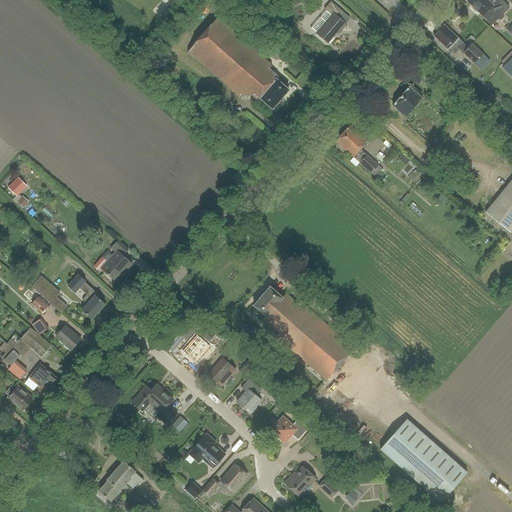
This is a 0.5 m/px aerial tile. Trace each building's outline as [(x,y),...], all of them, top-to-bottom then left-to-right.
[(490,26),(507,8),(498,0),(491,7),(484,0),(469,0),(467,2),(483,18),(482,18),(490,26)] [(340,34),(348,25),(339,18),(344,12),(333,2),(326,10),(333,15),(317,33),(329,44),(339,32),(340,34)] [(218,18),(188,52),(240,98),(242,95),(252,97),(253,96),(259,101),(261,99),(273,109),(290,91),(276,78),(277,76),(269,68),(271,66),(218,18)] [(444,23),(434,34),(452,52),(457,47),(475,64),(486,53),(474,42),(468,48),(464,43),(444,23)] [(511,58),(503,68),(511,77),(511,58)] [(487,72),(493,66),(488,61),(482,68),(487,72)] [(406,118),(423,98),(409,87),(393,107),(406,118)] [(217,107),(222,101),(214,95),(209,100),(217,107)] [(349,125),(335,140),(353,155),(374,174),(381,166),(360,147),(367,138),(360,132),(358,133),(349,125)] [(18,179),(8,189),(17,197),(26,187),(18,179)] [(511,180),(485,213),(511,233),(511,231),(511,180)] [(23,208),(29,202),(23,197),(17,203),(23,208)] [(126,271),(131,265),(123,257),(129,251),(118,242),(111,250),(116,254),(102,269),(114,280),(124,269),(126,271)] [(78,275),(68,287),(75,293),(79,289),(88,297),(83,302),(88,306),(83,312),(93,321),(106,306),(98,299),(99,298),(84,284),(85,282),(78,275)] [(41,276),(31,287),(60,313),(66,307),(56,297),(60,293),(41,276)] [(326,380),(355,347),(301,300),(299,302),(286,292),(283,296),(270,285),(254,304),(266,315),(263,318),(280,333),(277,336),(326,380)] [(27,300),(42,314),(48,308),(36,298),(38,295),(34,291),(27,300)] [(55,338),(71,351),(81,340),(65,327),(55,338)] [(0,338),(0,356),(11,366),(20,356),(21,358),(30,348),(42,358),(51,347),(31,329),(21,340),(15,335),(7,345),(0,338)] [(185,353),(196,364),(209,349),(198,339),(185,353)] [(227,362),(235,353),(227,345),(220,353),(224,357),(209,375),(221,386),(235,370),(227,362)] [(250,359),(240,371),(245,376),(255,364),(250,359)] [(48,393),(59,380),(40,365),(29,378),(48,393)] [(13,389),(18,381),(0,367),(0,379),(12,388),(13,389)] [(255,406),(261,400),(251,391),(257,384),(250,379),(242,388),(246,392),(237,403),(250,414),(256,407),(255,406)] [(168,425),(177,414),(168,406),(173,400),(157,385),(151,391),(146,386),(132,402),(142,411),(150,403),(161,413),(157,416),(168,425)] [(34,400),(18,387),(15,391),(12,388),(8,392),(11,395),(9,398),(25,411),(34,400)] [(276,424),(269,431),(277,438),(277,437),(285,444),(293,436),(299,441),(309,429),(299,420),(294,426),(284,417),(277,425),(276,424)] [(467,473),(407,420),(380,450),(441,503),(467,473)] [(206,434),(189,454),(199,463),(202,459),(213,469),(226,454),(215,445),(216,443),(206,434)] [(116,485),(121,489),(125,484),(131,489),(136,482),(138,484),(143,479),(133,471),(135,470),(124,460),(107,479),(109,481),(115,486),(116,485)] [(232,495),(249,476),(236,464),(219,483),(220,485),(226,489),(224,492),(229,496),(231,494),(232,495)] [(299,497),(315,479),(303,468),(297,474),(295,473),(285,484),(299,497)] [(209,498),(220,485),(219,483),(213,478),(201,492),(209,498)] [(332,497),(338,491),(326,480),(320,486),(332,497)] [(110,501),(121,489),(116,485),(115,486),(109,481),(100,491),(110,501)] [(185,492),(194,500),(201,492),(192,484),(185,492)] [(345,498),(351,503),(357,497),(351,492),(345,498)] [(142,511),(148,506),(134,493),(125,503),(135,511),(142,511)] [(237,511),(231,506),(225,511),(267,511),(254,499),(241,511),(237,511)]
